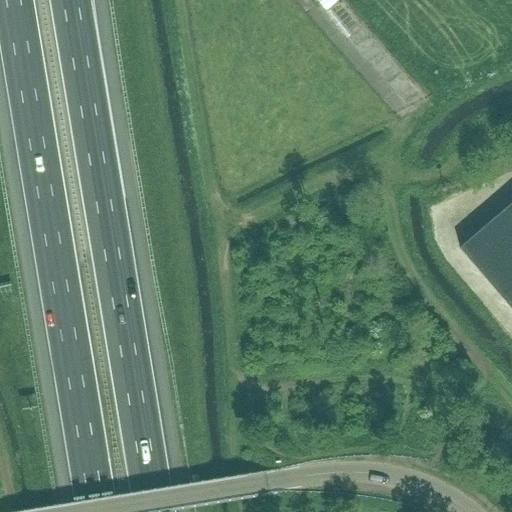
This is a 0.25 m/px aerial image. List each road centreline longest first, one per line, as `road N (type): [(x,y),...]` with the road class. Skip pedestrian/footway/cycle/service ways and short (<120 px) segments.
road 1 (track): [(511,411),(376,376),(238,383),(178,0)]
road 2 (motorway): [(14,0),(98,511)]
road 3 (motorway): [(153,511),(71,0)]
road 4 (track): [(218,226),(322,179),(375,175),(390,193),(419,286),(511,398)]
road 5 (unclassified): [(470,511),(400,477),(266,482)]
road 6 (unclassified): [(87,511),(266,482)]
